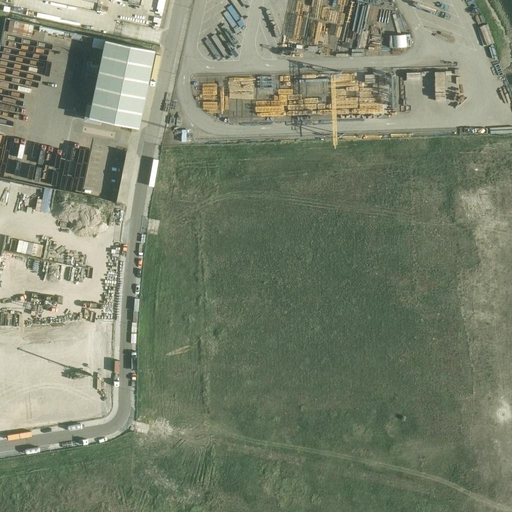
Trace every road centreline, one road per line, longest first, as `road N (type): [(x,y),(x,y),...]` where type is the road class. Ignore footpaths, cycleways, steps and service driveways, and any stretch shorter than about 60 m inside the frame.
road 1 (unclassified): [(180,0),(133,238),(121,421),(0,444)]
road 2 (track): [(121,421),(503,511)]
